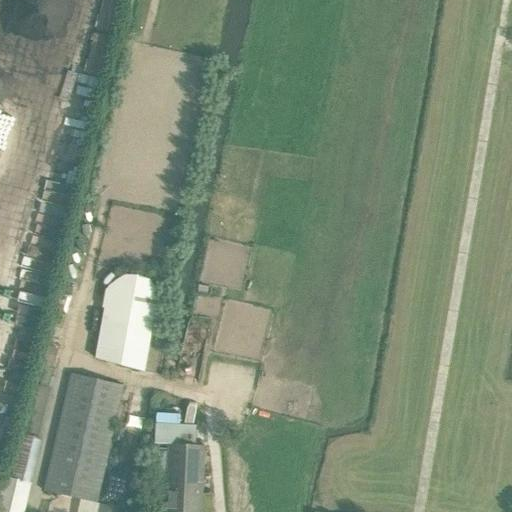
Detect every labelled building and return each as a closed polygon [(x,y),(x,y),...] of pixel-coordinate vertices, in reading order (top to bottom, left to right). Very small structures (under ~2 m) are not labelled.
[(105,306),(95,360),(141,373),(154,318),(155,317),(155,316),(156,315),(156,314),(157,313),(157,312),(157,311),(158,310),(158,309),(158,308),(158,307),(159,306),(159,305),(159,304),(159,303),(159,302),(159,301),(159,300),(159,299),(158,298),(158,297),(158,296),(158,295),(157,294),(157,293),(157,292),(156,291),(155,290),(155,289),(154,288),(154,287),(153,287),(153,286),(152,285),(152,284),(151,284),(150,283),(150,282),(149,282),(148,281),(147,281),(147,280),(146,280),(145,279),(144,279),(143,278),(142,278),(141,277),(140,277),(139,277),(138,277),(137,276),(136,276),(135,276),(134,276),(133,276),(132,276),(131,276),(130,276),(129,276),(128,276),(127,276),(126,276),(125,277),(124,277),(123,277),(122,278),(121,278),(120,279),(119,279),(118,280),(117,280),(117,281),(116,281),(115,282),(114,282),(114,283),(113,283),(112,284),(112,285),(111,286),(110,287),(110,288),(109,289),(108,290),(108,291),(107,292),(107,293),(107,294),(106,295),(106,296),(106,297),(105,298),(105,299),(105,300),(105,301),(105,302),(105,303),(105,304),(105,305),(105,306)] [(39,438),(55,377),(43,374),(27,435),(23,434),(11,479),(5,478),(0,498),(0,511),(23,511),(29,487),(30,488),(42,439),(39,438)] [(97,503),(124,387),(71,374),(44,491),(97,503)] [(116,427),(113,440),(122,442),(125,429),(116,427)] [(201,511),(204,447),(168,445),(165,511),(201,511)]
